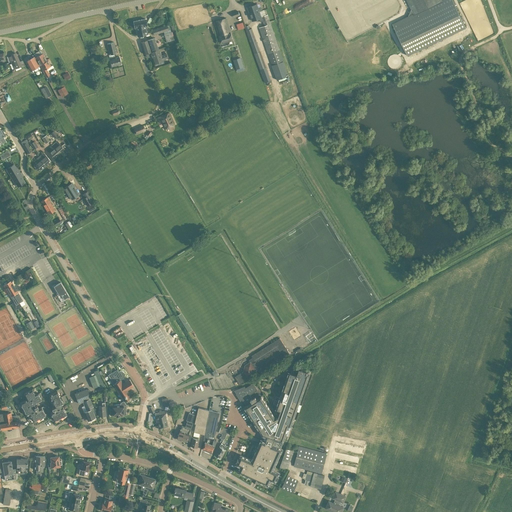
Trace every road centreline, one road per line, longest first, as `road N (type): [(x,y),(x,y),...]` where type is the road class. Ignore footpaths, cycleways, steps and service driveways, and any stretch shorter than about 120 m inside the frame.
road 1 (unclassified): [(140,435),(143,391),(33,213),(35,187)]
road 2 (primary): [(140,435),(283,511)]
road 3 (unclassified): [(35,187),(97,137),(150,114)]
road 4 (track): [(457,58),(488,140),(511,162)]
